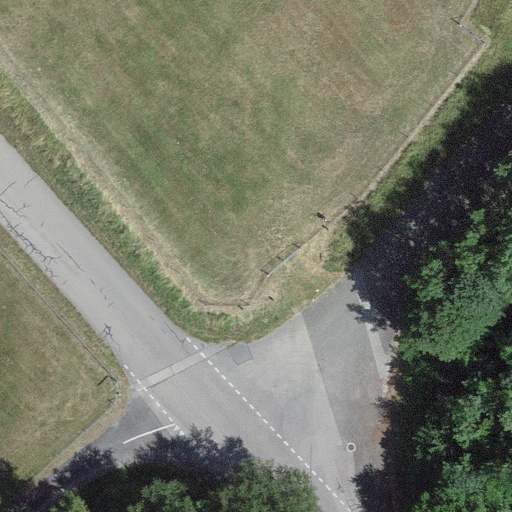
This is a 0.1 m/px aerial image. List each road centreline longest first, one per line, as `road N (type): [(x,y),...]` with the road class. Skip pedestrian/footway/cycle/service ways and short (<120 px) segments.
road 1 (unclassified): [(249,452),(368,290),(511,117)]
road 2 (unclassified): [(249,452),(0,182)]
road 3 (track): [(188,392),(42,511)]
